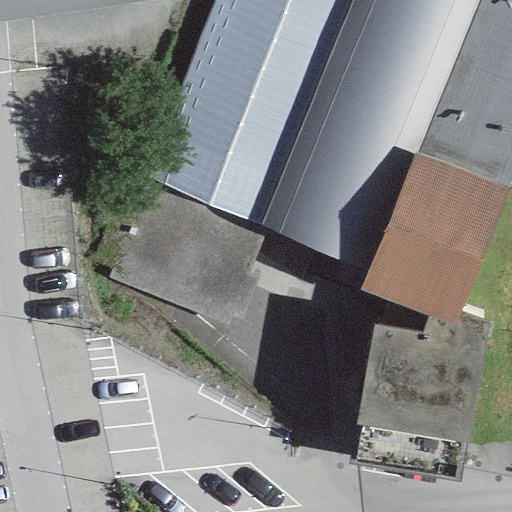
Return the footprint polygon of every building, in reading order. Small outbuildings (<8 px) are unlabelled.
[(214,0),(141,179),(266,230),(368,272),(416,156),(479,0),(214,0)] [(511,0),(479,0),(416,156),(507,188),(511,175),(511,0)] [(458,310),(507,188),(416,156),(368,272),(358,289),(426,313),(453,322),(458,310)] [(266,230),(141,179),(106,278),(227,324),(230,316),(241,320),(258,276),(248,274),(266,230)] [(489,323),(458,310),(453,322),(426,313),(421,334),(373,327),(356,425),(362,426),(352,465),(460,485),(489,323)]
